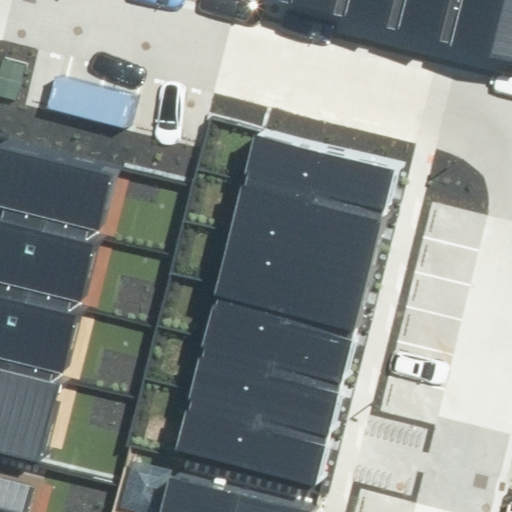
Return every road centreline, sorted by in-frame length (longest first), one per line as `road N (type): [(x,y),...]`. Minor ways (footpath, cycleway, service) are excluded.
road 1 (residential): [(511,121),(9,0)]
road 2 (residential): [(446,511),(511,249)]
